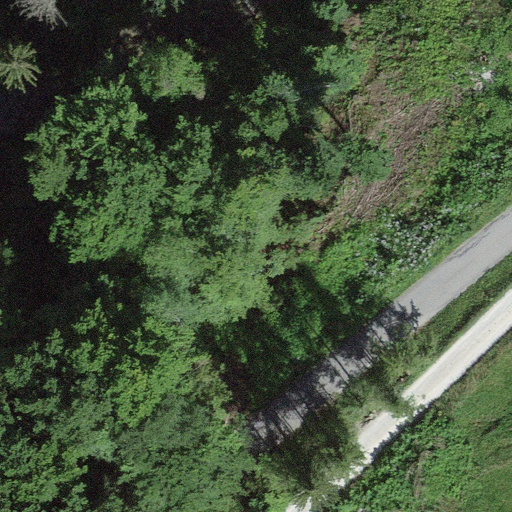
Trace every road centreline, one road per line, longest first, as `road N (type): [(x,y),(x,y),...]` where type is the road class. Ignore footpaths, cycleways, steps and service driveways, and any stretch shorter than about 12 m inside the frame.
road 1 (unclassified): [(511,222),(149,511)]
road 2 (track): [(511,310),(302,511)]
